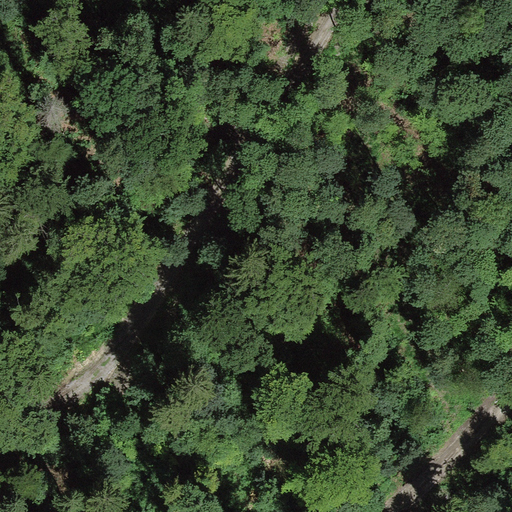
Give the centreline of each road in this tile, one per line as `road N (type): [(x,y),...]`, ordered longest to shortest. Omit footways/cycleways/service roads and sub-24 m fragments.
road 1 (track): [(345,0),(103,374),(0,442)]
road 2 (track): [(511,402),(383,511)]
